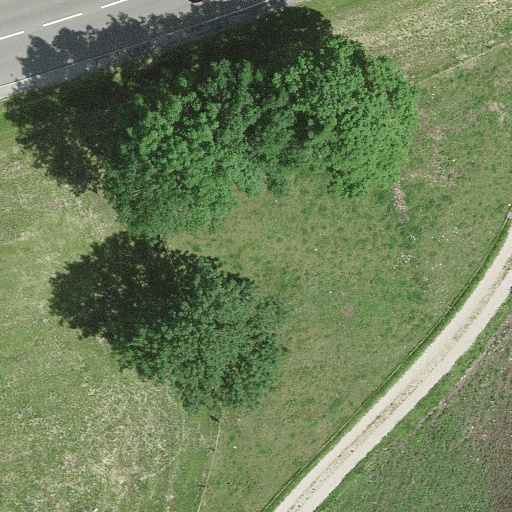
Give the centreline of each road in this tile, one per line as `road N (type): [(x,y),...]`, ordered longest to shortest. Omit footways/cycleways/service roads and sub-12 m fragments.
road 1 (track): [(294,511),(445,356),(511,254)]
road 2 (primary): [(124,0),(0,38)]
